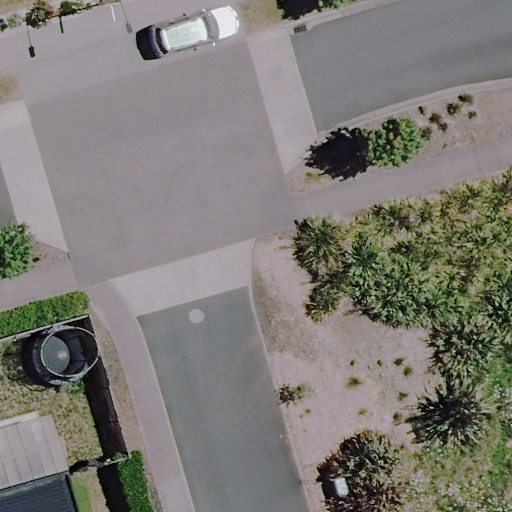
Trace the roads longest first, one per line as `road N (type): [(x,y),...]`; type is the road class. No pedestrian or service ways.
road 1 (residential): [(511,28),(137,142)]
road 2 (residential): [(137,142),(242,511)]
road 3 (residential): [(137,142),(0,182)]
